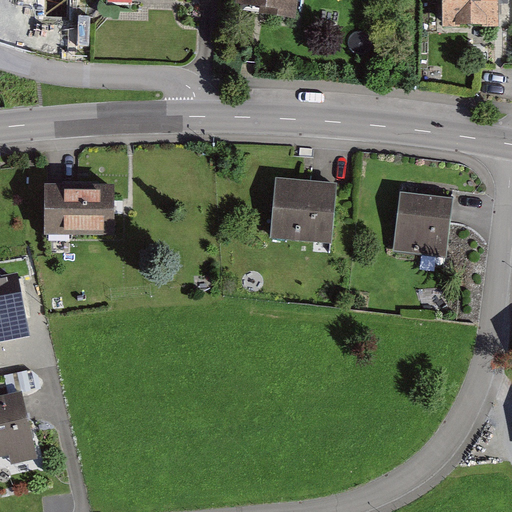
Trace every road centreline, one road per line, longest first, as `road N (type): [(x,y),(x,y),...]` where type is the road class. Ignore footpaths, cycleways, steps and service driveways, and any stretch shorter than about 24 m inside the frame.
road 1 (residential): [(511,172),(492,345),(475,401),(444,450),(398,486),(337,511)]
road 2 (tertiary): [(196,116),(360,125),(511,146)]
road 3 (residential): [(196,116),(191,90),(178,77),(40,70),(0,57)]
road 4 (tertiary): [(0,129),(196,116)]
